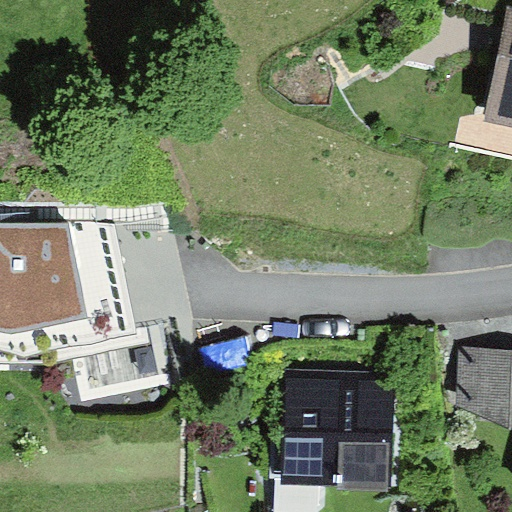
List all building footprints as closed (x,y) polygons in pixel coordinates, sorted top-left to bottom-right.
[(505,0),(448,0),(503,13),(505,0)] [(511,13),(509,13),(485,126),(511,131),(511,13)] [(428,194),(425,234),(486,238),(489,198),(428,194)] [(114,227),(0,229),(0,356),(20,361),(136,342),(114,227)] [(511,351),(459,348),(456,410),(508,434),(511,432),(511,351)] [(391,377),(275,373),(272,476),(281,477),(281,487),(388,490),(391,377)]
